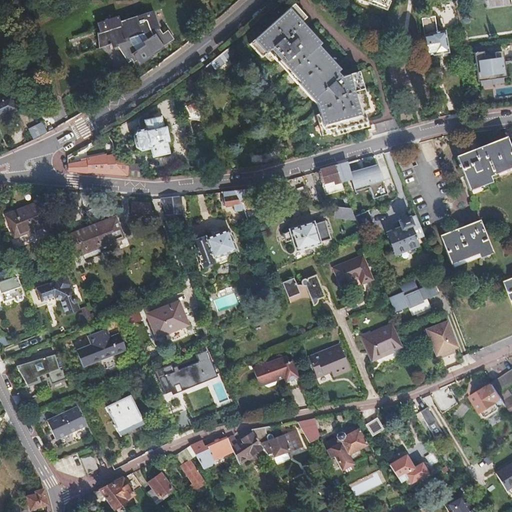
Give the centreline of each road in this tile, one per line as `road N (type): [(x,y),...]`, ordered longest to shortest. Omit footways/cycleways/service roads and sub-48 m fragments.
road 1 (residential): [(39,174),(170,187),(241,180),(447,125),(511,117)]
road 2 (residential): [(511,354),(413,396),(203,433),(57,496)]
road 3 (residential): [(258,0),(84,129),(39,153)]
road 4 (residential): [(0,375),(57,496)]
